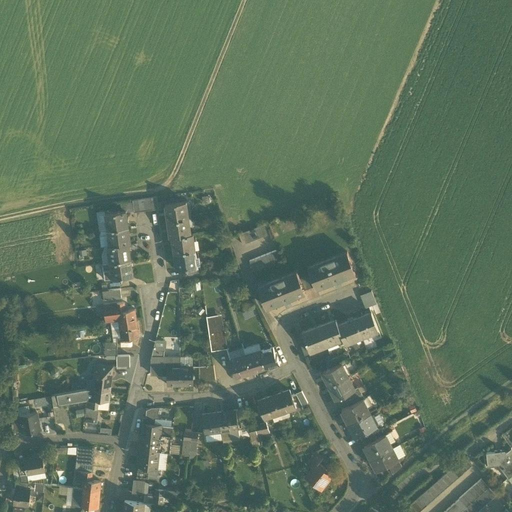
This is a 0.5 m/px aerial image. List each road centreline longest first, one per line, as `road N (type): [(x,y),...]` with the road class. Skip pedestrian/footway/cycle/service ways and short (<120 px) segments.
road 1 (track): [(244,0),(167,191),(0,219)]
road 2 (residential): [(134,401),(161,282),(153,226)]
road 3 (residential): [(295,362),(356,473),(356,491),(338,511)]
road 4 (residential): [(134,401),(217,395),(295,362)]
road 5 (residential): [(0,462),(2,448),(54,437),(124,442)]
